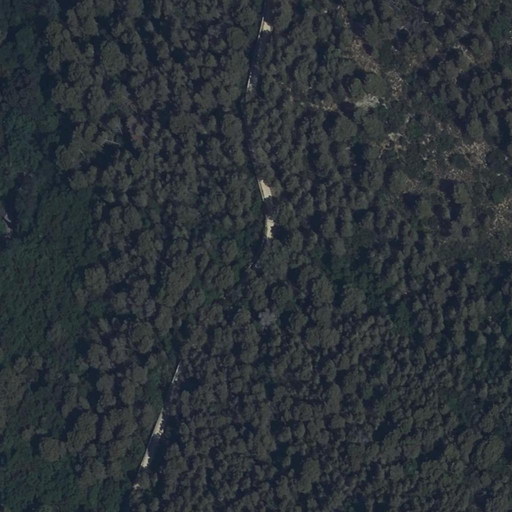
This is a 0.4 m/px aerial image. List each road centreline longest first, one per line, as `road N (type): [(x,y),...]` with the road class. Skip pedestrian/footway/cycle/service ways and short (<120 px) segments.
road 1 (track): [(271,0),(251,130),(271,242),(258,270),(206,323),(130,511)]
road 2 (residential): [(60,0),(32,145),(48,186),(0,320)]
